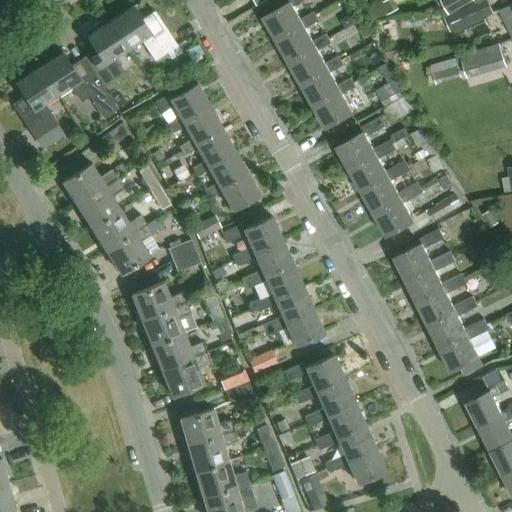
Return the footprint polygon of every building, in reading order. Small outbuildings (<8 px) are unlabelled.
[(288,0),(289,1),(263,16),(275,38),(302,23),(300,19),(292,5),(301,0),(288,0)] [(441,0),(449,14),(475,0),(474,0),(441,0)] [(487,0),(485,0),(446,18),(452,31),(493,13),(487,0)] [(511,4),(499,11),(511,37),(511,4)] [(109,21),(127,47),(139,39),(154,61),(177,46),(158,17),(145,26),(132,6),(109,21)] [(314,12),(300,19),(302,23),(275,38),(288,60),(315,45),(312,41),(305,28),(318,21),(314,12)] [(350,14),(341,20),(346,28),(355,23),(350,14)] [(88,64),(102,85),(116,76),(112,71),(119,66),(113,56),(127,47),(109,21),(86,35),(100,56),(88,64)] [(288,60),(300,82),(327,67),(325,63),(317,50),(331,42),(326,34),(312,41),(315,45),(288,60)] [(460,57),(426,67),(430,82),(435,81),(436,84),(461,77),(460,72),(465,71),(467,77),(506,66),(499,43),(460,54),(460,57)] [(186,53),(191,62),(202,56),(197,47),(186,53)] [(61,52),(38,67),(55,94),(69,85),(79,100),(88,95),(103,118),(117,108),(102,85),(88,64),(74,73),(61,52)] [(300,82),(313,105),(339,90),(337,85),(330,72),(343,65),(338,56),(325,63),(327,67),(300,82)] [(55,94),(38,67),(16,82),(29,102),(16,111),(34,138),(57,124),(43,102),(55,94)] [(339,90),(313,105),(326,127),(352,112),(342,94),(356,87),(350,78),(337,85),(339,90)] [(397,79),(377,90),(385,106),(405,94),(397,79)] [(171,102),(178,115),(181,119),(208,104),(195,82),(168,97),(166,93),(153,100),(158,109),(171,102)] [(181,119),(178,115),(165,122),(171,132),(184,124),(191,137),(193,141),(220,126),(208,104),(181,119)] [(376,153),(373,149),(366,137),(385,126),(380,117),(361,127),(363,131),(336,146),(349,168),(376,153)] [(122,123),(102,137),(109,147),(129,132),(122,123)] [(153,125),(140,132),(145,140),(157,132),(153,125)] [(193,141),(191,137),(178,144),(183,153),(196,146),(203,159),(205,164),(233,149),(220,126),(193,141)] [(349,168),(361,191),(388,176),(385,171),(378,158),(398,148),(394,142),(408,134),(405,127),(391,135),(392,138),(373,149),(376,153),(349,168)] [(152,153),(157,161),(164,157),(159,149),(152,153)] [(218,186),(245,171),(233,149),(205,164),(203,159),(190,166),(195,176),(208,168),(215,181),(218,186)] [(424,150),(415,155),(418,160),(427,156),(424,150)] [(404,160),(385,171),(388,176),(361,191),(374,213),(401,198),(398,194),(392,182),(411,171),(404,160)] [(121,162),(115,166),(120,175),(127,171),(121,162)] [(90,163),(61,181),(68,193),(76,204),(116,178),(110,168),(98,175),(90,163)] [(149,188),(158,182),(148,165),(139,170),(149,188)] [(511,192),(511,166),(507,167),(509,176),(502,178),(505,194),(511,192)] [(257,193),(245,171),(218,186),(215,181),(202,188),(207,198),(221,190),(231,208),(257,193)] [(448,175),(440,180),(446,190),(454,186),(448,175)] [(116,178),(76,204),(90,227),(119,208),(111,195),(113,193),(122,187),(116,178)] [(170,203),(158,182),(149,188),(161,208),(170,203)] [(417,183),(398,194),(401,198),(374,213),(386,235),(413,220),(404,203),(423,192),(417,183)] [(456,192),(435,204),(428,209),(434,221),(463,204),(456,192)] [(119,208),(90,227),(105,250),(145,223),(138,214),(127,221),(119,208)] [(489,227),(498,222),(490,210),(481,215),(489,227)] [(193,225),(199,238),(221,227),(215,214),(193,225)] [(244,233),(250,245),(252,251),(281,239),(270,215),(242,228),(240,223),(220,232),(225,242),(244,233)] [(145,223),(105,250),(119,272),(148,254),(139,240),(149,234),(149,233),(151,233),(145,224),(145,223)] [(394,256),(406,279),(433,266),(430,261),(424,248),(443,238),(439,229),(419,239),(421,243),(394,256)] [(168,247),(173,259),(196,250),(191,238),(168,247)] [(252,251),(250,245),(230,254),(234,264),(254,256),(260,269),(263,275),(291,262),(281,239),(252,251)] [(196,250),(173,259),(178,271),(201,262),(196,250)] [(406,279),(417,302),(445,289),(442,284),(435,270),(455,261),(450,250),(430,261),(433,266),(406,279)] [(263,275),(260,269),(240,278),(245,287),(264,278),(270,291),(273,298),(302,285),(291,262),(263,275)] [(219,267),(218,266),(211,270),(214,277),(227,271),(224,264),(219,267)] [(497,264),(486,270),(491,280),(502,275),(497,264)] [(445,289),(417,302),(428,325),(456,312),(453,306),(447,294),(466,284),(461,274),(442,284),(445,289)] [(130,293),(140,320),(184,300),(181,290),(167,296),(162,281),(130,293)] [(284,321),(312,308),(302,285),(273,298),(270,291),(250,300),(255,310),(275,301),(281,315),(284,321)] [(204,299),(212,319),(223,315),(215,295),(204,299)] [(428,325),(440,348),(467,334),(464,329),(458,316),(477,306),(472,296),(453,306),(456,312),(428,325)] [(189,311),(184,300),(140,320),(150,345),(181,331),(175,316),(189,311)] [(294,345),(323,332),(312,308),(284,321),(281,315),(261,324),(266,334),(285,325),(294,345)] [(223,315),(212,319),(220,341),(231,336),(223,315)] [(482,365),(478,357),(469,338),(488,328),(483,319),(464,329),(467,334),(440,348),(451,371),(469,362),(473,370),(482,365)] [(187,346),(181,331),(150,345),(160,370),(204,352),(199,341),(187,346)] [(277,362),(271,349),(249,358),(254,372),(277,362)] [(204,352),(160,370),(169,395),(201,383),(195,367),(208,362),(204,352)] [(314,389),(342,377),(332,354),(304,366),(301,361),(281,370),(286,380),(306,371),(311,384),(314,389)] [(225,389),(248,380),(243,368),(220,377),(225,389)] [(352,400),(342,377),(314,389),(311,384),(292,392),(296,402),(316,394),(322,407),(324,413),(352,400)] [(253,392),(248,380),(225,389),(229,401),(253,392)] [(501,413),(500,411),(493,396),(508,389),(503,380),(488,388),(489,389),(465,401),(477,425),(501,413)] [(326,418),(332,431),(334,436),(363,423),(352,400),(324,413),(322,407),(302,415),(307,426),(326,418)] [(477,425),(489,449),(511,437),(511,434),(505,420),(511,416),(511,405),(500,411),(501,413),(477,425)] [(177,418),(185,444),(231,431),(228,419),(214,423),(210,408),(177,418)] [(276,422),(280,430),(288,427),(285,418),(276,422)] [(345,459),(373,447),(363,423),(334,436),(332,431),(312,439),(317,449),(336,440),(342,453),(345,459)] [(256,428),(264,448),(274,445),(265,424),(256,428)] [(234,441),(231,431),(185,444),(192,470),(225,460),(221,445),(234,441)] [(511,437),(489,449),(500,473),(511,466),(511,437)] [(283,466),(274,445),(264,448),(273,470),(283,466)] [(342,453),(322,462),(316,465),(319,472),(326,469),(327,472),(346,463),(355,482),(383,470),(373,447),(345,459),(342,453)] [(225,460),(192,470),(200,496),(249,482),(245,471),(230,475),(225,460)] [(290,464),(296,479),(305,475),(299,460),(290,464)] [(511,466),(500,473),(511,496),(511,466)] [(271,475),(281,498),(294,493),(284,469),(271,475)] [(314,474),(300,480),(308,498),(321,492),(314,474)] [(249,482),(200,496),(204,511),(238,511),(256,507),(249,482)] [(0,484),(0,510),(13,507),(6,483),(0,484)]
